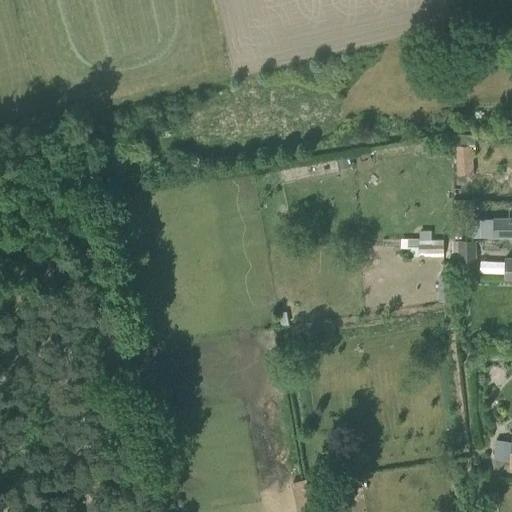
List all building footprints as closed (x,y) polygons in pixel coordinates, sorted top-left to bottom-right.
[(472,157),(456,157),(457,176),(473,175),(472,157)] [(455,199),(455,208),(474,209),(474,199),(455,199)] [(511,216),(492,217),(492,220),(468,220),(468,237),(508,237),(511,236),(511,216)] [(457,265),(475,265),(475,239),(457,239),(457,265)] [(419,240),(419,256),(443,256),(443,240),(419,240)] [(503,279),(511,279),(511,256),(504,256),(503,279)] [(493,460),(510,461),(509,468),(511,468),(511,432),(511,440),(495,439),(493,460)] [(361,457),(337,461),(339,471),(362,467),(361,457)] [(487,491),(488,511),(498,511),(497,491),(487,491)]
